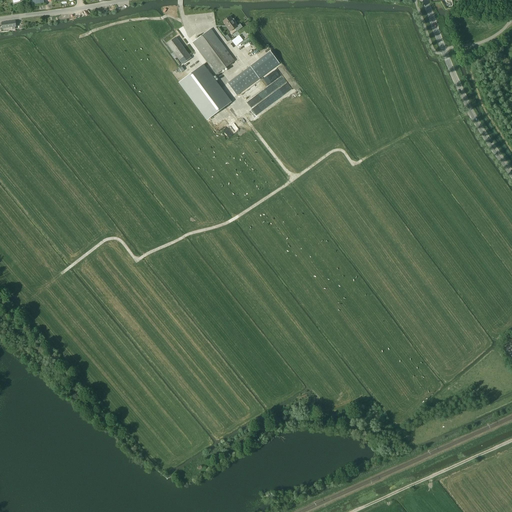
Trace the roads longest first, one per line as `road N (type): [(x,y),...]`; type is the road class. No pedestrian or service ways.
road 1 (track): [(67,267),(105,238),(126,240),(140,257),(230,218),(335,147),(364,156)]
road 2 (track): [(295,175),(188,43),(180,0)]
road 3 (tertiary): [(511,174),(468,110),(444,51)]
road 4 (unclassified): [(130,0),(0,19)]
